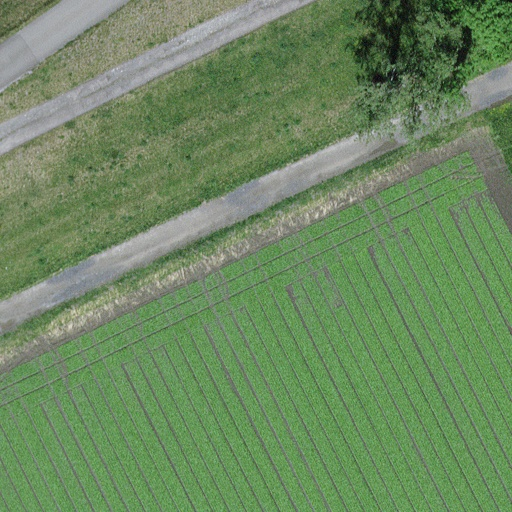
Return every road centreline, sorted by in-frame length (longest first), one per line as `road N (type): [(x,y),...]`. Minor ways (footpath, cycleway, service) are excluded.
road 1 (track): [(511,81),(243,197),(0,317)]
road 2 (track): [(0,140),(290,0)]
